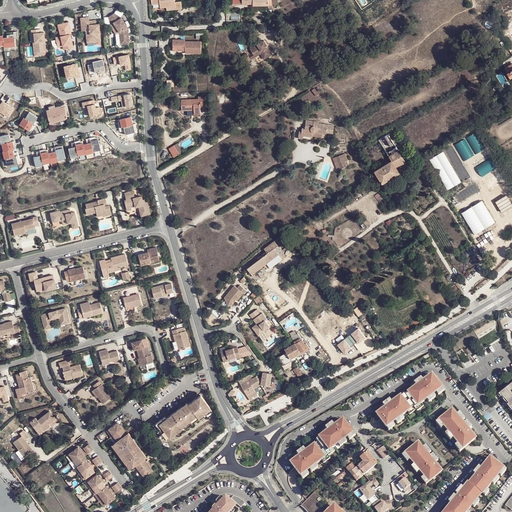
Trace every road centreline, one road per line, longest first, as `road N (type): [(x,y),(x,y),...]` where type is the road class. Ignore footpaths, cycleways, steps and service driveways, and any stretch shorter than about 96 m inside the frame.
road 1 (residential): [(169,224),(213,378),(232,416)]
road 2 (track): [(463,289),(496,265),(502,248),(501,226),(478,182),(469,181),(422,223)]
road 3 (residential): [(155,177),(295,90)]
road 4 (residential): [(39,357),(149,328),(168,375)]
road 5 (residential): [(12,264),(169,224)]
road 6 (residential): [(145,85),(70,97),(43,87),(0,91)]
road 7 (residential): [(149,147),(122,147),(92,125),(26,142)]
road 8 (residential): [(430,339),(511,437)]
